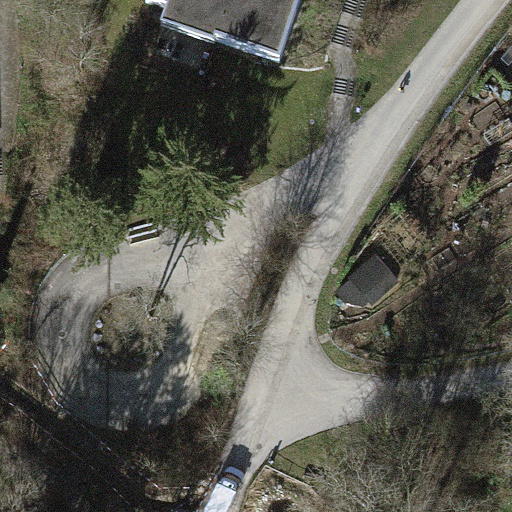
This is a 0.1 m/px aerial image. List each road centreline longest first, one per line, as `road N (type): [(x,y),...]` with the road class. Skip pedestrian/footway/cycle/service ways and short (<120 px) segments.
road 1 (residential): [(497,0),(399,127),(303,286),(258,443)]
road 2 (track): [(258,443),(511,378)]
